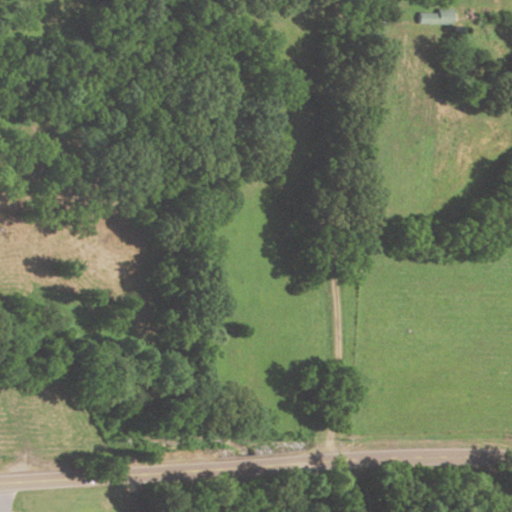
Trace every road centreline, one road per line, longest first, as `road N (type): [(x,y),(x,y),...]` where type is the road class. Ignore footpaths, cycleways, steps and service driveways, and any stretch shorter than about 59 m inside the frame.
road 1 (track): [(319,462),(334,410),(329,260),(343,36),(368,7),(456,0)]
road 2 (tertiary): [(0,482),(511,457)]
